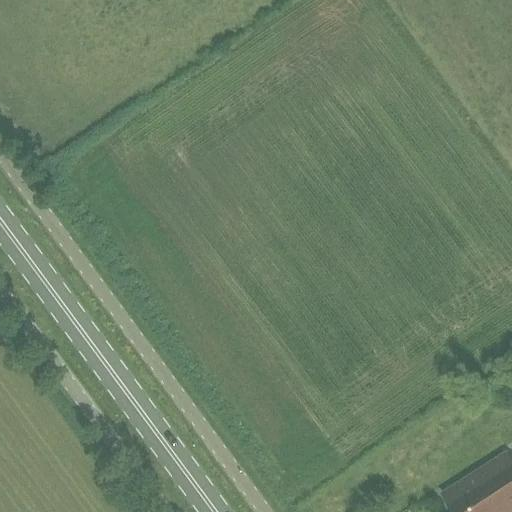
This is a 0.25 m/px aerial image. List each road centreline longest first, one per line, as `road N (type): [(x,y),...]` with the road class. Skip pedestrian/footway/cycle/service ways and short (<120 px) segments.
road 1 (unclassified): [(263,511),(0,155)]
road 2 (primary): [(212,511),(0,223)]
road 3 (unclassified): [(163,511),(0,290)]
